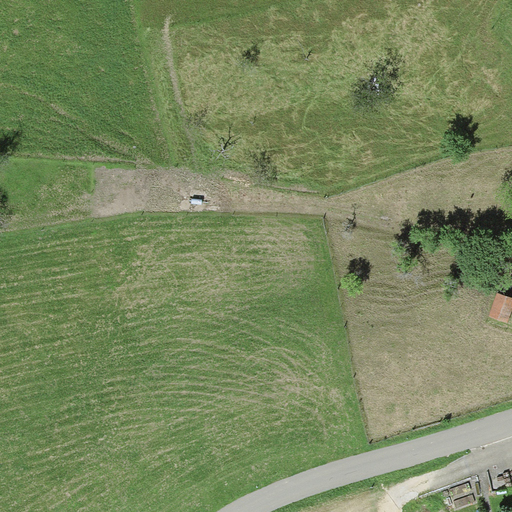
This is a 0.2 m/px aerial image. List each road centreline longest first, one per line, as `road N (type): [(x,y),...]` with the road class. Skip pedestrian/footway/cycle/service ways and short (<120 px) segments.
road 1 (tertiary): [(242,511),(511,422)]
road 2 (track): [(322,211),(410,233),(511,233)]
